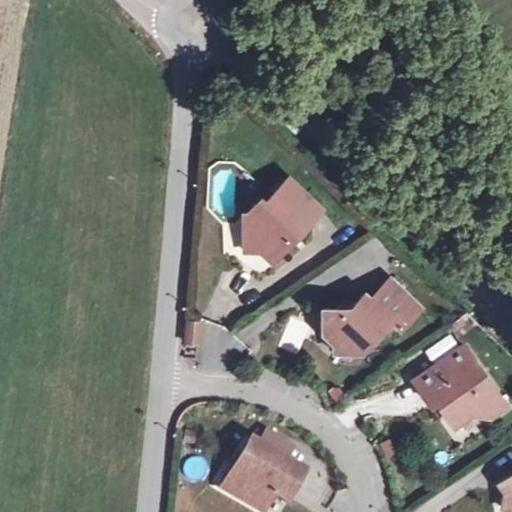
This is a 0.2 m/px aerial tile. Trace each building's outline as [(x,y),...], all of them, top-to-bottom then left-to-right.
[(322,208),(289,177),(256,212),(259,214),(259,225),(244,226),(245,250),(260,250),(271,261),(287,244),(287,238),(295,230),(298,232),(322,208)] [(244,226),(259,225),(259,214),(256,212),(244,212),(244,226)] [(414,301),(390,278),(370,299),(365,294),(351,308),(346,313),(340,308),(323,308),(323,333),(334,343),(334,351),(361,351),(391,320),(400,329),(412,316),(405,310),(414,301)] [(414,301),(405,310),(412,316),(420,307),(414,301)] [(340,308),(346,313),(351,308),(346,302),(340,308)] [(188,321),(186,341),(198,343),(200,322),(188,321)] [(464,345),(414,381),(431,405),(437,401),(442,409),(453,424),(469,412),(491,415),(506,404),(464,345)] [(437,401),(431,405),(437,413),(442,409),(437,401)] [(265,428),(258,441),(286,458),(293,445),(265,428)] [(258,441),(249,437),(232,465),(238,468),(226,489),(263,510),(275,488),(271,486),(274,480),(291,489),(304,468),(286,458),(258,441)] [(226,489),(238,468),(232,465),(221,486),(226,489)] [(511,474),(499,483),(505,491),(502,507),(511,508),(511,474)] [(291,489),(274,480),(271,486),(275,488),(288,495),(291,489)]
